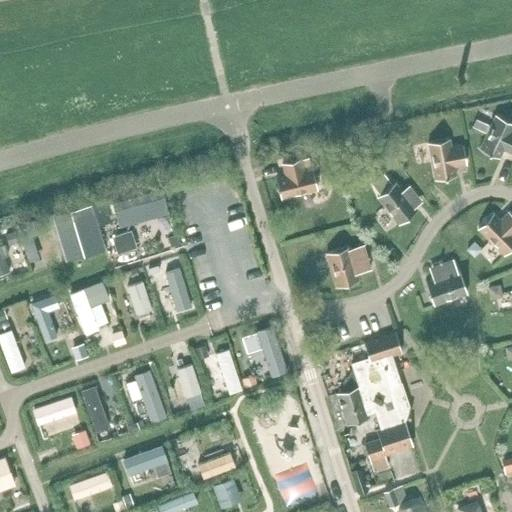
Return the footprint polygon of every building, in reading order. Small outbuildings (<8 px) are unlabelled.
[(511,122),(495,115),(479,148),(500,159),(504,151),(511,154),(511,122)] [(476,119),(473,127),(485,132),(488,125),(476,119)] [(426,143),(434,180),(457,175),(456,168),(467,166),(463,144),(452,146),(450,139),(426,143)] [(282,198),(317,189),(311,170),(304,172),(301,160),(283,165),(286,176),(277,178),(282,198)] [(376,198),(398,225),(418,210),(416,207),(422,202),(409,187),(403,191),(396,182),(392,185),(384,175),(372,184),(380,195),(376,198)] [(109,223),(154,211),(150,195),(104,207),(109,223)] [(104,248),(91,204),(53,216),(66,260),(104,248)] [(477,229),(504,256),(511,247),(511,215),(507,211),(500,219),(493,212),(477,229)] [(17,241),(14,231),(6,234),(10,243),(17,241)] [(129,231),(114,236),(118,251),(134,246),(129,231)] [(177,234),(169,237),(172,246),(180,244),(177,234)] [(474,241),(466,249),(474,257),(482,249),(474,241)] [(348,247),(325,253),(334,287),(357,281),(354,269),(367,266),(366,260),(369,259),(367,255),(364,256),(362,246),(349,249),(348,247)] [(434,307),(468,295),(459,271),(458,272),(453,259),(428,268),(432,279),(425,282),(434,307)] [(112,278),(142,273),(140,265),(111,270),(112,278)] [(155,265),(145,269),(147,274),(157,271),(155,265)] [(170,317),(185,312),(169,269),(154,275),(170,317)] [(130,328),(145,324),(133,278),(118,281),(130,328)] [(85,333),(98,328),(90,307),(108,300),(101,281),(69,293),(85,333)] [(46,311),(57,307),(53,295),(31,304),(44,340),(55,336),(46,311)] [(199,308),(202,325),(213,323),(210,306),(199,308)] [(157,333),(168,329),(160,308),(149,312),(157,333)] [(0,371),(0,372),(15,367),(0,326),(0,371)] [(110,327),(98,332),(103,345),(115,340),(110,327)] [(262,330),(244,336),(256,375),(274,369),(262,330)] [(125,342),(121,331),(113,333),(117,345),(125,342)] [(343,387),(338,389),(348,421),(375,412),(380,429),(376,430),(379,439),(364,444),(369,459),(373,471),(388,466),(385,455),(414,447),(405,422),(410,410),(401,382),(400,383),(391,357),(402,353),(394,332),(363,342),(369,358),(350,363),(352,368),(347,377),(344,380),(344,382),(345,383),(343,387)] [(73,347),(77,358),(86,355),(82,343),(73,347)] [(195,349),(199,359),(208,355),(205,346),(195,349)] [(172,405),(190,403),(185,362),(167,364),(172,405)] [(82,382),(101,423),(85,430),(88,436),(117,423),(112,414),(108,416),(99,398),(107,395),(98,375),(82,382)] [(257,382),(254,375),(243,378),(245,386),(257,382)] [(126,422),(154,417),(147,381),(131,384),(134,403),(123,405),(126,422)] [(67,413),(63,394),(21,404),(25,423),(67,413)] [(276,428),(286,427),(286,410),(276,410),(277,426),(258,427),(259,441),(277,441),(276,428)] [(141,421),(132,424),(134,431),(143,427),(141,421)] [(78,446),(89,442),(85,431),(73,435),(78,446)] [(161,439),(166,455),(183,450),(178,434),(161,439)] [(120,474),(157,459),(150,442),(113,458),(120,474)] [(511,458),(503,460),(506,474),(511,472),(511,458)] [(181,473),(188,470),(185,461),(178,463),(181,473)] [(363,466),(351,470),(358,492),(370,488),(363,466)] [(62,496),(101,487),(98,471),(58,479),(62,496)] [(188,475),(181,477),(184,486),(191,484),(188,475)] [(273,498),(308,489),(305,477),(270,487),(273,498)] [(221,507),(235,502),(230,491),(236,489),(232,478),(213,485),(221,507)] [(402,487),(385,492),(390,508),(407,502),(402,487)] [(183,490),(143,507),(144,511),(163,511),(187,502),(183,490)] [(129,494),(121,496),(126,509),(133,507),(129,494)] [(116,511),(125,508),(122,501),(114,504),(116,511)] [(479,511),(476,501),(456,507),(457,511),(479,511)]
